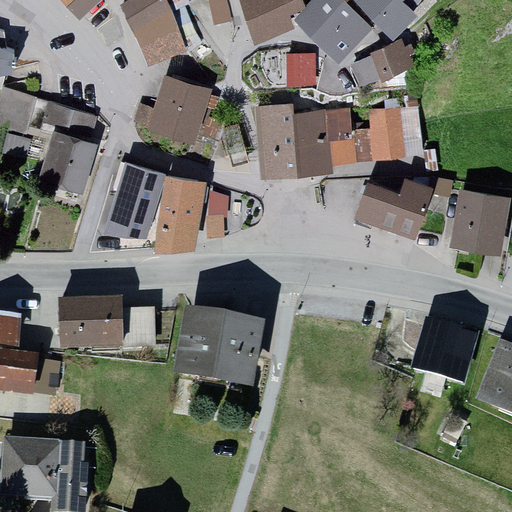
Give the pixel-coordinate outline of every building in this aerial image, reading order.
[(98,0),(50,0),(74,24),(98,0)] [(108,0),(145,76),(187,56),(163,6),(174,0),(108,0)] [(294,0),(231,0),(249,44),(287,29),(283,18),(299,12),(294,0)] [(333,0),(315,0),(289,25),(332,70),(368,36),(333,0)] [(346,0),(384,43),(411,20),(397,4),(401,0),(346,0)] [(0,40),(3,42),(8,29),(0,25),(0,40)] [(0,39),(0,84),(12,85),(13,40),(0,39)] [(393,46),(360,61),(372,89),(406,75),(393,46)] [(208,93),(161,79),(144,132),(191,147),(208,93)] [(98,117),(0,91),(0,131),(45,144),(35,184),(78,195),(98,117)] [(321,102),(253,108),(258,181),(326,176),(325,167),(352,165),(348,112),(322,114),(321,102)] [(416,110),(365,115),(370,162),(421,157),(416,110)] [(155,176),(118,163),(107,196),(143,209),(155,176)] [(197,185),(159,178),(149,256),(189,253),(197,185)] [(392,197),(362,187),(349,224),(410,245),(428,191),(398,181),(392,197)] [(208,231),(227,232),(229,188),(210,187),(208,231)] [(500,202),(456,196),(449,251),(493,257),(500,202)] [(121,302),(58,305),(60,354),(155,350),(153,310),(122,311),(121,302)] [(253,327),(179,314),(169,375),(242,387),(253,327)] [(20,320),(0,318),(0,395),(34,399),(35,394),(55,396),(59,362),(16,358),(20,320)] [(465,339),(422,328),(412,372),(454,382),(465,339)] [(511,356),(498,350),(477,401),(511,414),(511,356)] [(76,511),(80,447),(1,442),(0,456),(0,493),(55,497),(53,511),(76,511)]
